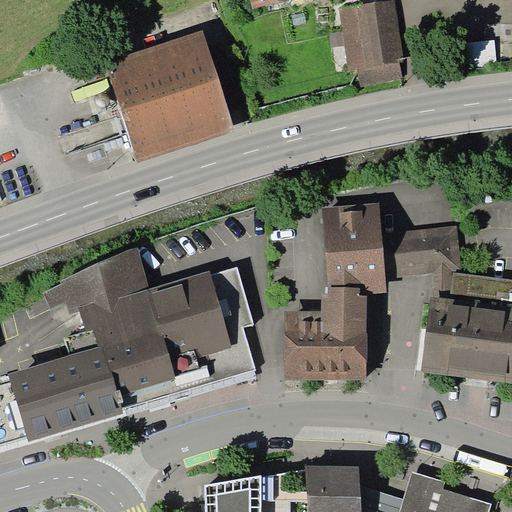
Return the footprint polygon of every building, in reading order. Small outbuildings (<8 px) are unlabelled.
[(251,0),(253,8),(290,0),(251,0)] [(361,86),(403,79),(400,62),(405,61),(394,0),(339,10),(349,71),(358,70),(361,86)] [(203,30),(105,62),(137,162),(235,131),(203,30)] [(435,273),(433,296),(450,298),(454,272),(462,273),(457,226),(382,234),(380,203),(322,207),(329,287),(361,287),(361,295),(367,295),(367,293),(387,293),(386,278),(435,273)] [(0,443),(27,435),(29,441),(123,413),(122,409),(256,370),(243,326),(254,324),(237,266),(211,274),(210,270),(150,289),(138,247),(131,249),(61,280),(62,283),(43,293),(51,309),(66,301),(69,314),(80,311),(86,331),(94,329),(99,347),(70,356),(9,374),(11,382),(0,385),(0,443)] [(422,371),(511,382),(511,279),(462,273),(454,272),(450,298),(433,296),(431,296),(422,371)] [(322,293),(322,311),(285,311),(285,331),(285,380),(367,380),(367,295),(361,295),(361,287),(329,287),(329,293),(322,293)] [(94,329),(86,331),(65,337),(70,356),(99,347),(94,329)] [(404,499),(361,486),(359,467),(305,466),(306,469),(308,500),(308,511),(489,511),(492,504),(443,489),(445,482),(412,471),(404,499)] [(261,475),(205,484),(206,511),(261,511),(261,500),(290,500),(308,500),(306,469),(261,477),(261,475)] [(290,511),(290,500),(261,500),(261,511),(290,511)]
